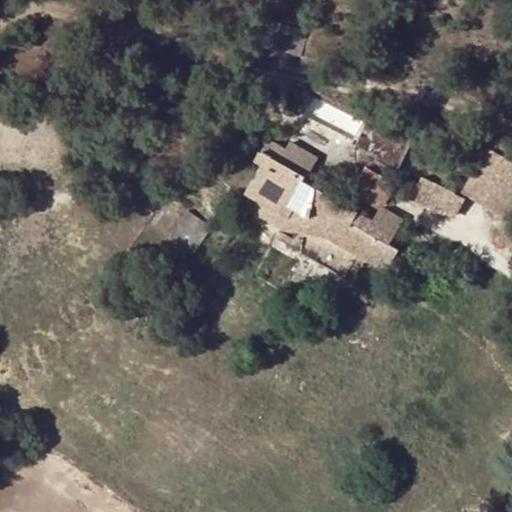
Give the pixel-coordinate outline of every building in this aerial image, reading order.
[(308,31),(260,18),(252,44),(301,57),(308,31)] [(241,203),(240,206),(260,217),(280,229),(286,232),(301,241),(300,255),(344,280),(359,255),(387,271),(399,250),(389,245),(403,220),(380,208),(377,212),(371,222),(303,182),(316,161),(288,145),(284,153),(265,143),(254,163),(262,167),(246,196),(241,203)] [(511,219),(509,218),(511,213),(511,164),(489,151),(464,194),(507,219),(498,236),(511,244),(511,219)] [(351,197),(377,212),(380,208),(391,188),(366,170),(351,197)] [(423,178),(420,184),(413,199),(412,201),(442,216),(444,214),(453,195),(454,193),(423,178)] [(407,196),(413,199),(420,184),(415,181),(407,196)] [(444,214),(453,219),(463,201),(453,195),(444,214)] [(189,210),(173,239),(196,252),(212,222),(189,210)]
